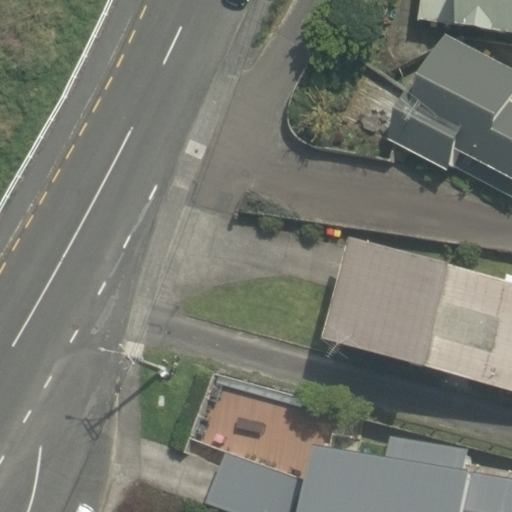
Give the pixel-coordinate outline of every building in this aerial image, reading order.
[(511,0),(435,0),(432,22),(511,33),(511,0)] [(511,184),(511,67),(456,37),(396,148),(456,182),(468,161),(511,184)] [(511,285),(368,247),(340,350),(511,395),(511,285)] [(225,511),(307,511),(331,432),(215,398),(200,450),(235,460),(220,510),(225,511)] [(511,511),(511,470),(339,431),(324,511),(511,511)]
